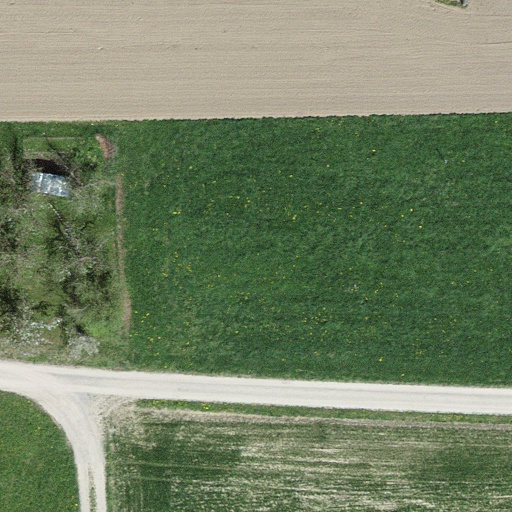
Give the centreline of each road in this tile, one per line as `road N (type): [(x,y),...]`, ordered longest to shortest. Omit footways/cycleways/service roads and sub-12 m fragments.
road 1 (track): [(61,385),(511,405)]
road 2 (track): [(61,385),(73,511)]
